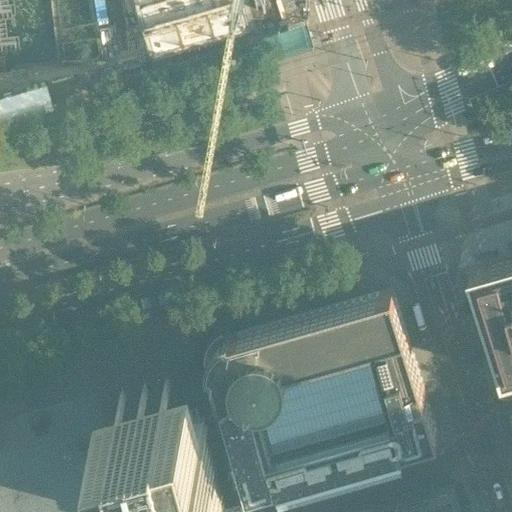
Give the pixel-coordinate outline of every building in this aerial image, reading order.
[(139,0),(154,50),(251,22),(244,0),(139,0)] [(511,258),(471,270),(505,376),(511,373),(511,258)] [(423,383),(413,352),(395,296),(392,286),(230,333),(229,329),(224,330),(226,336),(223,337),(220,340),(217,342),(215,345),(213,348),(212,351),(211,355),(211,358),(211,362),(206,364),(207,368),(210,367),(223,412),(246,488),(439,433),(433,416),(423,383)] [(246,488),(223,412),(205,417),(192,374),(97,401),(109,444),(106,445),(115,478),(119,477),(128,511),(174,511),(204,504),(202,500),(226,493),(246,488)] [(463,511),(453,480),(395,496),(377,501),(377,502),(379,501),(382,511),(463,511)] [(382,511),(379,501),(377,502),(377,501),(338,511),(382,511)]
